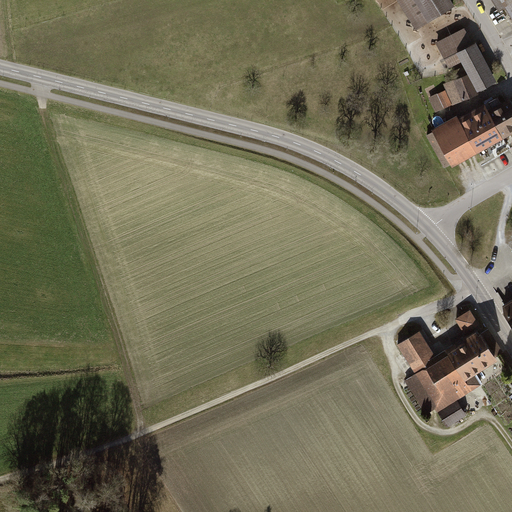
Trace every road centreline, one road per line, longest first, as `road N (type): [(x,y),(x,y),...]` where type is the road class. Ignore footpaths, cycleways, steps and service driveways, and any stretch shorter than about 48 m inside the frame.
road 1 (secondary): [(429,228),(362,175),(302,146),(0,67)]
road 2 (track): [(390,327),(146,433),(0,481)]
road 3 (track): [(146,433),(43,110),(42,78)]
road 4 (track): [(390,327),(398,382),(416,416),(451,432),(487,413),(511,446)]
road 5 (secondary): [(429,228),(511,343)]
